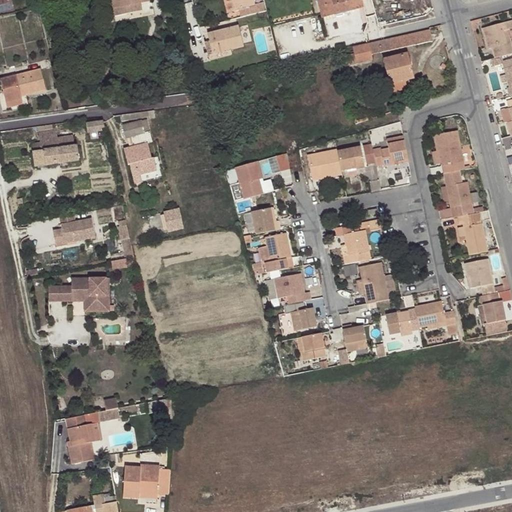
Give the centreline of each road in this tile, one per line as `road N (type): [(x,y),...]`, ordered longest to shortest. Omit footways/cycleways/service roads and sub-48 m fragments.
road 1 (residential): [(334,305),(312,212),(421,186)]
road 2 (residential): [(37,339),(0,163)]
road 3 (residential): [(421,186),(407,112),(481,94)]
